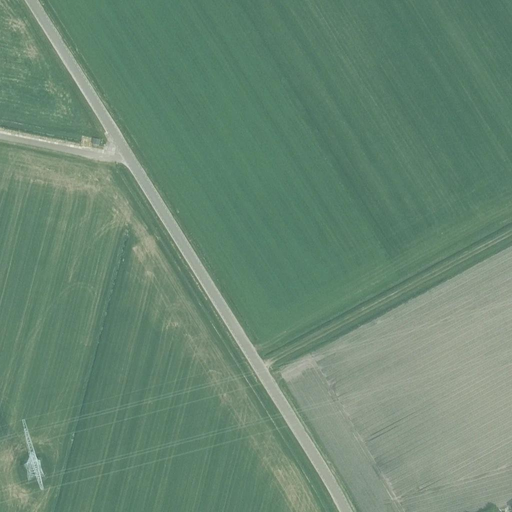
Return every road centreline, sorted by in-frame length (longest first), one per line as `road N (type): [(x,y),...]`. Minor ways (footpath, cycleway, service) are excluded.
road 1 (tertiary): [(344,511),(23,0)]
road 2 (unknown): [(122,159),(0,135)]
